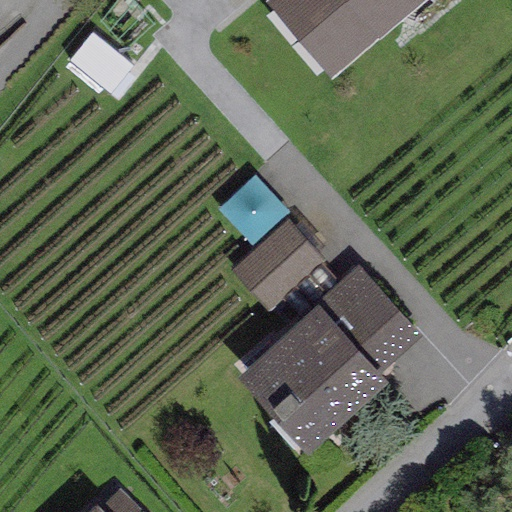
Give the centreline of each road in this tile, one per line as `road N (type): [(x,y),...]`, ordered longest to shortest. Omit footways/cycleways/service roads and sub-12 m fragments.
road 1 (residential): [(506,389),(200,62),(183,34),(223,0)]
road 2 (residential): [(506,389),(485,418),(379,511)]
